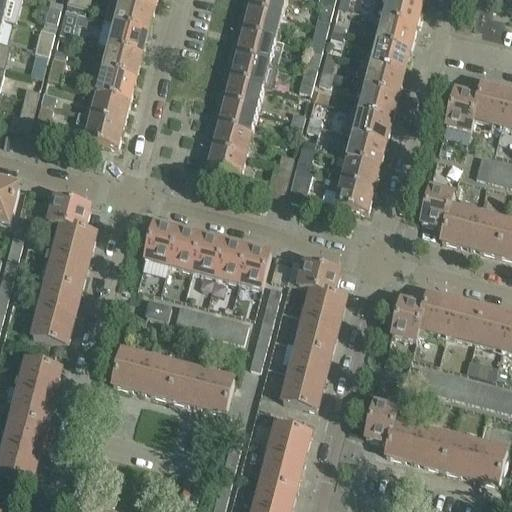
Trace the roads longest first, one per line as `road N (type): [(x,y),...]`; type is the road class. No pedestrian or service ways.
road 1 (residential): [(51,511),(130,200)]
road 2 (residential): [(381,265),(130,200)]
road 3 (residential): [(317,511),(381,265)]
road 4 (residential): [(381,265),(440,43)]
road 5 (residential): [(130,200),(180,0)]
road 6 (residential): [(511,299),(381,265)]
road 7 (residential): [(130,200),(0,166)]
